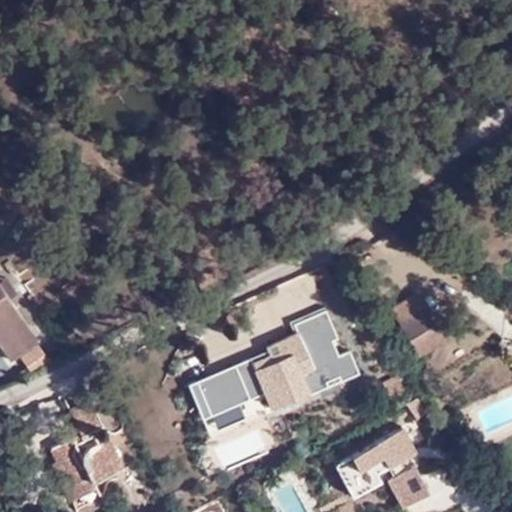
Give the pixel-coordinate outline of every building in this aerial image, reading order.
[(0,277),(0,285),(8,297),(18,290),(6,274),(0,277)] [(0,341),(26,323),(0,285),(0,341)] [(416,289),(390,304),(417,351),(443,337),(416,289)] [(255,323),(266,347),(298,332),(286,309),(255,323)] [(314,368),(298,333),(266,347),(271,358),(253,366),(272,407),(309,389),(301,374),(314,368)] [(381,381),(391,403),(405,395),(394,375),(381,381)] [(111,446),(107,436),(101,439),(94,426),(100,423),(88,399),(70,408),(81,430),(51,445),(57,459),(63,456),(73,477),(88,470),(92,478),(120,464),(111,446)] [(415,422),(353,455),(365,479),(400,461),(404,469),(405,472),(400,474),(414,502),(441,488),(427,460),(418,465),(412,454),(428,447),(415,422)] [(120,430),(107,436),(111,446),(125,439),(120,430)] [(353,455),(347,457),(364,490),(404,469),(400,461),(365,479),(353,455)] [(66,498),(95,484),(92,478),(88,470),(73,477),(63,456),(57,459),(48,463),(66,498)] [(288,511),(309,511),(293,484),(277,494),(288,511)]
